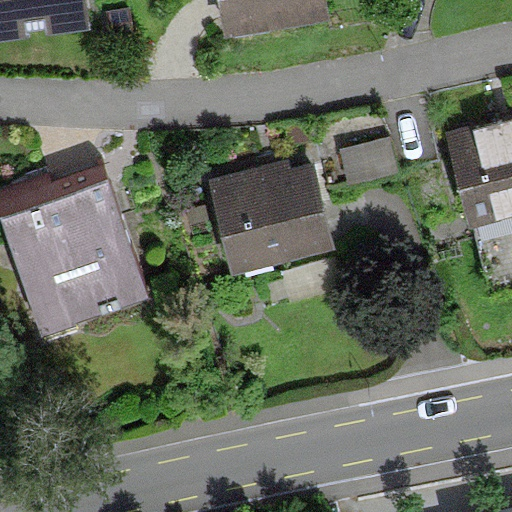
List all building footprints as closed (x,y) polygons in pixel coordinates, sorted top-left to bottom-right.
[(0,0),(0,42),(29,38),(26,17),(46,14),(49,34),(89,28),(84,0),(0,0)] [(221,0),(227,38),(331,21),(327,0),(221,0)] [(471,228),(475,227),(492,294),(511,289),(511,118),(448,134),(471,228)] [(390,137),(340,149),(349,185),(399,173),(390,137)] [(208,178),(232,272),(332,247),(312,166),(291,171),(288,158),(208,178)] [(50,173),(0,190),(0,213),(44,335),(149,298),(102,167),(54,184),(50,173)] [(511,511),(511,503),(470,511),(511,511)]
